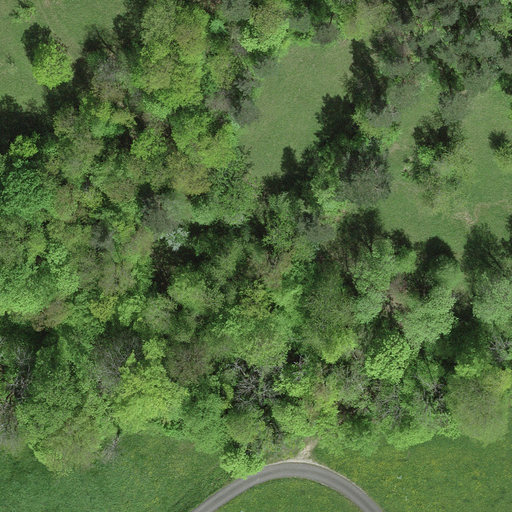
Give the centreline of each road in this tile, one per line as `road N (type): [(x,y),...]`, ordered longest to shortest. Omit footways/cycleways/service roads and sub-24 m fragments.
road 1 (track): [(286,469),(406,364),(406,315),(286,214),(105,87),(43,0)]
road 2 (residential): [(201,511),(250,480),(286,469),(328,476),(373,511)]
